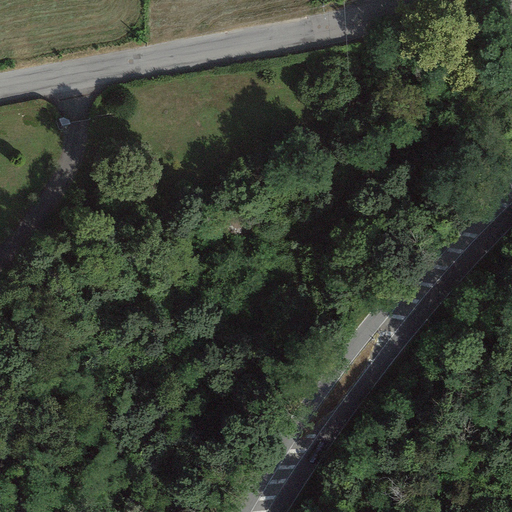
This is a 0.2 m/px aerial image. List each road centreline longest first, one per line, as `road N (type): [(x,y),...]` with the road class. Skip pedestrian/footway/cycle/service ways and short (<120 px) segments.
road 1 (secondary): [(511,176),(388,302),(233,511)]
road 2 (secondary): [(282,511),(393,357),(511,225)]
road 3 (tertiary): [(384,18),(95,77)]
road 4 (residential): [(95,77),(73,148),(0,277)]
